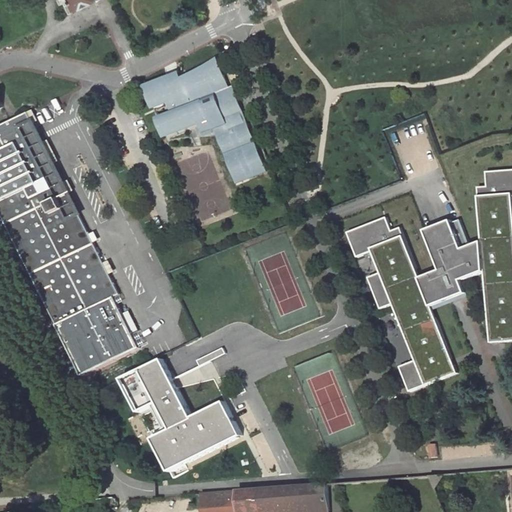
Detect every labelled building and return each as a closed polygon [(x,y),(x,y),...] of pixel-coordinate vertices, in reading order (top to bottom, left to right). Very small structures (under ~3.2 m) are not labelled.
[(63,0),(71,14),(84,7),(85,8),(100,0),(63,0)] [(193,73),(182,79),(184,82),(173,86),(169,77),(145,86),(154,108),(169,102),(173,111),(158,117),(165,137),(200,123),(199,120),(209,116),(214,128),(218,127),(220,132),(218,133),(225,150),(227,150),(230,155),(228,156),(238,183),(250,178),(250,176),(255,174),(256,176),(257,176),(268,171),(257,144),(255,145),(253,140),(255,139),(248,122),(246,122),(242,113),(244,112),(237,93),(229,96),(227,91),(231,89),(218,58),(207,65),(201,69),(193,73)] [(182,79),(180,72),(169,77),(173,86),(184,82),(182,79)] [(229,96),(237,93),(235,88),(231,89),(227,91),(229,96)] [(0,127),(0,205),(60,325),(86,376),(142,348),(117,297),(121,294),(30,113),(19,118),(11,122),(0,127)] [(461,377),(434,310),(459,296),(458,292),(465,289),(462,281),(486,273),(492,344),(505,343),(511,342),(511,171),(487,173),(489,188),(479,188),(484,243),(475,246),(472,248),(461,221),(454,223),(454,222),(427,232),(443,274),(423,282),(403,231),(395,234),(389,221),(350,237),(360,261),(375,255),(384,276),(371,281),(384,313),(396,308),(418,364),(403,370),(413,395),(461,377)] [(0,319),(0,329),(9,324),(5,316),(0,319)] [(165,359),(125,380),(142,412),(160,403),(174,429),(155,439),(172,472),(243,435),(226,401),(195,417),(165,359)] [(85,445),(77,449),(83,460),(90,457),(85,445)] [(330,511),(328,484),(200,495),(203,511),(330,511)]
